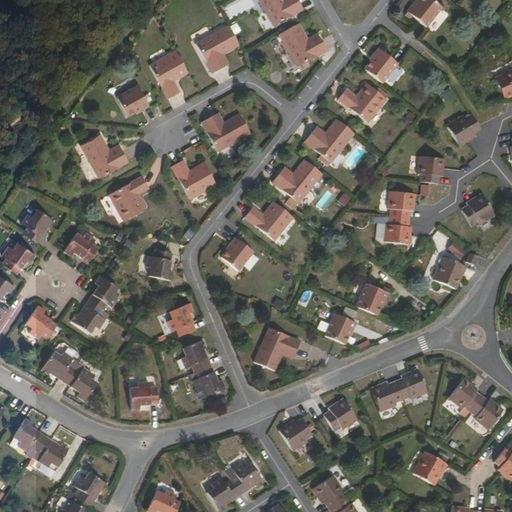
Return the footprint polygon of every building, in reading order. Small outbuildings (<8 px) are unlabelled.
[(237,0),(224,6),(230,19),(257,7),(253,0),(237,0)] [(303,11),(296,0),(295,0),(286,5),(283,0),(282,0),(259,0),(274,27),(303,11)] [(413,7),(407,14),(413,19),(427,29),(443,10),(430,0),(421,0),(419,3),(415,9),(413,7)] [(413,19),(407,14),(405,17),(411,22),(413,19)] [(229,27),(234,35),(240,31),(235,23),(229,27)] [(300,25),(280,36),(298,69),(302,66),(307,64),(327,52),(320,40),(309,46),(306,41),(308,40),(300,25)] [(240,47),(229,28),(196,45),(213,75),(224,69),(218,57),(223,54),(223,56),(233,51),(240,47)] [(309,46),(320,40),(317,35),(308,40),(306,41),(309,46)] [(365,72),(384,86),(399,66),(384,55),(379,51),(374,57),(376,58),(372,63),(365,72)] [(188,74),(176,52),(150,66),(169,99),(180,93),(174,82),(188,74)] [(218,57),(224,69),(229,66),(223,56),(223,54),(218,57)] [(511,75),(497,83),(505,100),(511,96),(511,75)] [(141,110),(142,111),(149,107),(138,86),(117,98),(127,116),(141,110)] [(386,101),(377,94),(368,87),(357,100),(347,92),(339,102),(369,125),(387,102),(386,101)] [(379,90),(377,94),(386,101),(388,97),(379,90)] [(218,115),(214,117),(220,128),(224,125),(224,124),(218,115)] [(220,128),(214,117),(202,123),(218,153),(251,135),(240,116),(224,124),(224,125),(220,128)] [(460,146),(468,142),(475,137),(475,136),(482,131),(473,117),(466,120),(465,119),(449,130),(460,146)] [(333,166),(356,136),(338,122),(327,136),(328,137),(325,141),(315,133),(306,144),(323,158),(333,166)] [(328,137),(327,136),(318,129),(315,133),(325,141),(328,137)] [(128,162),(122,151),(111,157),(108,152),(109,151),(100,135),(81,146),(99,178),(128,162)] [(111,157),(122,151),(119,146),(109,151),(108,152),(111,157)] [(333,166),(323,158),(320,161),(330,169),(333,166)] [(421,185),(431,186),(439,187),(440,178),(441,170),(445,170),(445,161),(421,159),(419,176),(422,176),(421,185)] [(216,186),(204,165),(190,172),(183,162),(172,168),(190,201),(216,186)] [(324,176),(307,162),(296,176),(296,177),(293,181),(283,174),(274,185),(301,206),(324,176)] [(296,177),(296,176),(287,169),(283,174),(293,181),(296,177)] [(124,222),(145,210),(138,196),(149,189),(142,178),(110,196),(124,222)] [(342,192),(336,202),(344,206),(350,196),(342,192)] [(392,220),(410,222),(411,213),(412,205),(415,204),(415,197),(392,194),(390,210),(393,210),(392,220)] [(482,196),(475,201),(477,204),(469,208),(463,212),(473,228),(479,224),(480,226),(496,217),(482,196)] [(276,244),(295,220),(275,204),(265,218),(255,210),(246,220),(276,244)] [(23,233),(39,244),(43,238),(41,237),(47,228),(49,229),(51,230),(55,223),(39,212),(34,219),(28,214),(21,224),(27,228),(23,233)] [(409,229),(410,222),(392,220),(391,226),(388,227),(387,244),(410,246),(411,239),(411,238),(409,238),(409,229)] [(75,236),(64,253),(71,257),(73,254),(89,264),(99,249),(93,245),(96,241),(86,235),(82,240),(75,236)] [(233,248),(229,253),(223,260),(241,274),(255,255),(236,240),(231,246),(233,248)] [(2,264),(18,275),(28,260),(32,262),(36,255),(27,249),(23,246),(20,244),(15,250),(9,247),(2,256),(6,259),(2,264)] [(169,273),(173,255),(154,251),(153,258),(148,257),(146,268),(153,270),(152,278),(171,282),(174,274),(169,273)] [(480,259),(471,255),(467,264),(476,268),(480,259)] [(465,276),(469,268),(463,266),(444,259),(435,282),(458,291),(461,283),(459,282),(461,275),(464,276),(465,276)] [(0,300),(6,291),(9,293),(14,287),(0,276),(0,300)] [(88,301),(104,311),(108,306),(111,309),(118,299),(112,295),(116,288),(101,277),(96,285),(98,287),(88,301)] [(358,309),(379,318),(383,308),(385,302),(388,301),(390,296),(383,293),(368,287),(358,309)] [(76,314),(71,321),(88,333),(93,326),(99,331),(110,315),(104,311),(88,301),(84,307),(86,308),(79,317),(78,316),(76,314)] [(176,331),(179,338),(196,331),(192,322),(189,313),(193,312),(190,304),(172,311),(175,319),(167,322),(171,333),(176,331)] [(42,337),(48,340),(58,325),(43,315),(46,312),(38,307),(27,322),(34,328),(30,334),(39,340),(42,337)] [(334,342),(346,347),(349,338),(352,332),(354,333),(358,326),(354,324),(351,323),(336,316),(326,338),(334,342)] [(283,335),(276,332),(270,330),(256,364),(277,373),(284,356),(283,356),(285,351),(298,356),(302,344),(283,335)] [(133,336),(129,333),(124,340),(128,343),(133,336)] [(191,367),(194,374),(212,366),(209,359),(206,360),(202,351),(205,349),(206,348),(203,341),(185,348),(188,356),(181,359),(186,369),(191,367)] [(283,356),(284,356),(295,361),(296,358),(298,356),(285,351),(283,356)] [(58,380),(65,384),(80,363),(64,352),(60,359),(53,355),(42,370),(49,376),(50,374),(51,372),(59,378),(58,380)] [(80,363),(65,384),(79,394),(77,397),(84,402),(95,386),(89,381),(93,375),(83,369),(85,367),(80,363)] [(212,366),(194,374),(196,379),(192,381),(197,392),(204,389),(207,396),(225,388),(222,381),(218,383),(212,366)] [(395,383),(402,399),(409,397),(410,399),(426,393),(417,371),(409,373),(410,377),(402,380),(395,383)] [(463,407),(470,412),(481,398),(475,393),(468,388),(470,385),(463,380),(448,399),(462,409),(463,407)] [(157,405),(156,387),(149,387),(149,382),(138,383),(138,391),(130,391),(131,412),(140,411),(140,407),(157,405)] [(394,403),(402,399),(395,383),(388,385),(380,389),(379,385),(370,389),(379,412),(396,405),(394,403)] [(481,398),(470,412),(476,417),(474,420),(488,430),(502,411),(495,405),(493,408),(486,402),(481,398)] [(336,408),(329,412),(324,416),(333,431),(339,427),(341,430),(356,420),(342,400),(335,404),(336,408)] [(30,450),(36,453),(46,437),(31,427),(33,424),(26,419),(15,437),(22,442),(18,447),(28,453),(30,450)] [(288,428),(286,425),(279,431),(292,451),(307,441),(305,439),(311,435),(301,419),(295,424),(288,428)] [(46,437),(36,453),(42,457),(39,462),(48,468),(52,462),(59,466),(69,449),(62,443),(61,446),(60,447),(52,443),(52,441),(46,437)] [(505,449),(494,463),(500,468),(499,469),(511,478),(511,453),(511,454),(505,449)] [(434,486),(438,479),(435,477),(439,471),(442,472),(443,473),(447,465),(425,451),(412,473),(434,486)] [(231,468),(225,472),(230,480),(240,495),(246,491),(244,489),(254,484),(255,485),(256,487),(263,483),(252,466),(246,470),(241,464),(232,470),(231,468)] [(80,490),(77,496),(92,505),(95,499),(94,498),(99,490),(101,491),(103,491),(107,485),(91,474),(87,481),(80,477),(74,486),(80,490)] [(325,502),(329,509),(344,499),(340,492),(342,490),(333,476),(312,489),(318,497),(320,495),(325,502)] [(240,495),(230,480),(224,484),(220,479),(211,485),(215,490),(208,495),(219,511),(227,507),(225,505),(224,503),(232,497),(234,499),(240,495)] [(155,511),(156,511),(175,511),(180,503),(174,499),(176,495),(166,490),(163,497),(155,494),(147,511),(155,511)] [(87,511),(92,505),(77,496),(72,502),(68,499),(62,509),(67,511),(87,511)] [(344,499),(329,509),(331,511),(355,511),(351,503),(348,505),(344,499)] [(273,511),(283,511),(278,503),(271,508),(273,511)]
